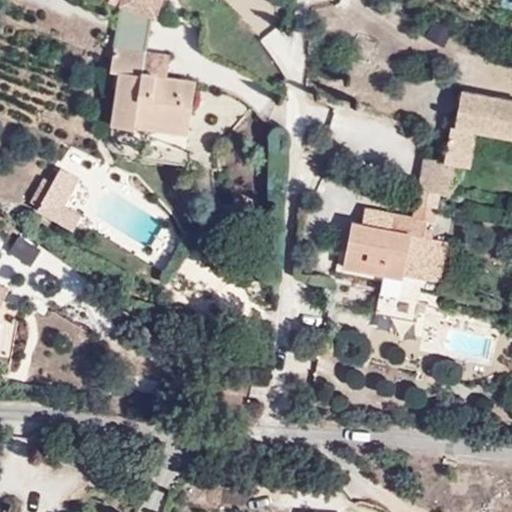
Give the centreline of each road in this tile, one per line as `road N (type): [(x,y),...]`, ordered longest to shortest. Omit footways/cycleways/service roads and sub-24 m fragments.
road 1 (unclassified): [(511,450),(0,420)]
road 2 (unknown): [(302,55),(277,434),(308,484),(345,511)]
